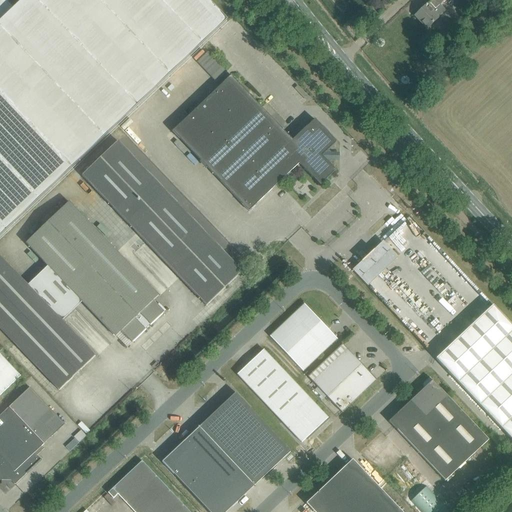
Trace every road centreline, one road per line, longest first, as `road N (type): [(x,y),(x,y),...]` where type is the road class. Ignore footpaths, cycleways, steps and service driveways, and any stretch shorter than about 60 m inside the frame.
road 1 (unclassified): [(59,511),(315,279)]
road 2 (tertiary): [(511,246),(291,0)]
road 3 (unclassified): [(266,511),(401,380),(393,353),(329,284),(315,279)]
